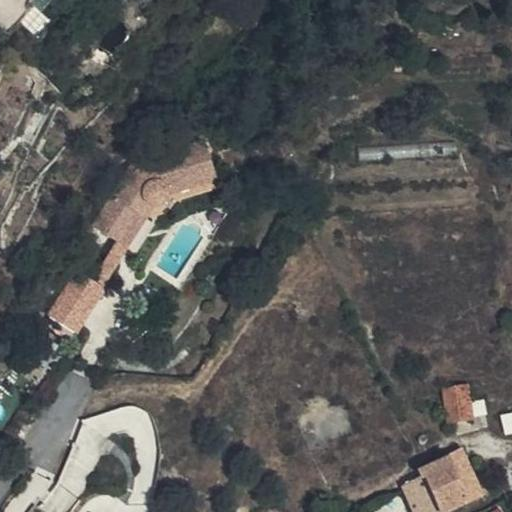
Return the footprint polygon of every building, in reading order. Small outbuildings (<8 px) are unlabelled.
[(511,60),(511,50),(502,51),(504,62),(511,60)] [(93,223),(119,244),(143,213),(149,218),(157,206),(165,209),(167,208),(172,205),(176,201),(177,197),(174,192),(219,173),(209,138),(149,157),(93,223)] [(457,140),(361,146),(362,160),(458,154),(457,140)] [(470,158),(335,166),(336,186),(471,178),(470,158)] [(480,185),(336,195),(337,215),(482,204),(480,185)] [(143,213),(119,244),(124,248),(149,218),(143,213)] [(47,316),(75,332),(102,292),(73,274),(47,316)] [(441,384),(447,419),(474,415),(474,413),(472,401),(469,380),(441,384)] [(483,399),(472,401),(474,413),(484,412),(483,399)] [(454,449),(442,456),(467,500),(479,493),(454,449)] [(442,456),(417,469),(421,475),(441,511),(445,511),(467,500),(442,456)] [(413,511),(441,511),(421,475),(402,486),(413,511)] [(287,511),(291,508),(279,501),(261,506),(256,511),(287,511)]
